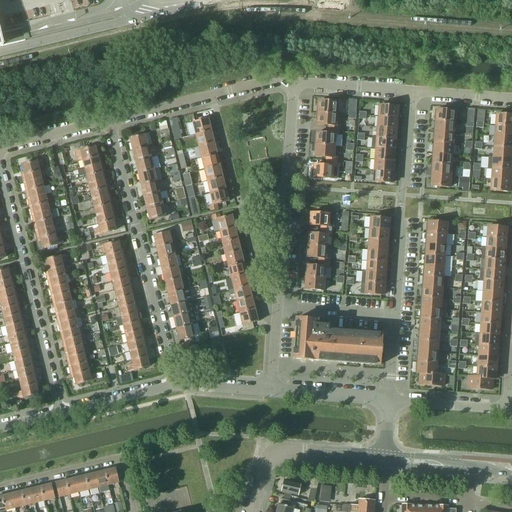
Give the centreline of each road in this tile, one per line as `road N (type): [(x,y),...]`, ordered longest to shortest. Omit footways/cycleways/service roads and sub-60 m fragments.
road 1 (residential): [(174,384),(112,125)]
road 2 (residential): [(61,412),(0,171)]
road 3 (residential): [(395,315),(412,92)]
road 4 (residential): [(274,307),(286,86)]
road 5 (tertiary): [(250,511),(267,453),(385,462)]
road 6 (residential): [(112,125),(286,86)]
road 7 (residential): [(0,487),(119,458),(132,511)]
road 8 (residential): [(286,86),(412,92)]
road 9 (residential): [(389,398),(510,409)]
road 10 (residential): [(274,307),(395,315)]
road 11 (residential): [(269,391),(389,398)]
